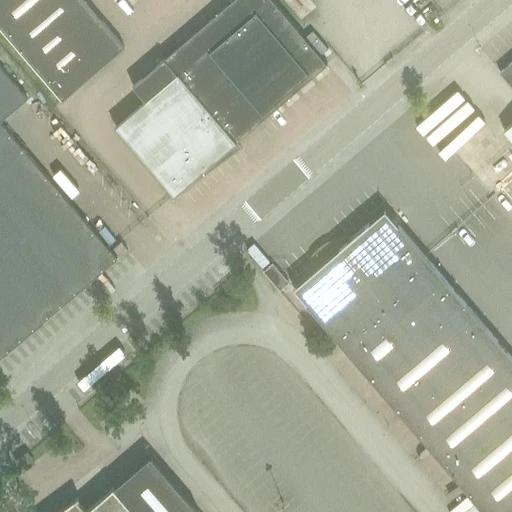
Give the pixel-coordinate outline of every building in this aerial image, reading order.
[(0,0),(0,26),(61,97),(123,44),(84,0),(0,0)] [(146,99),(115,126),(173,194),(326,63),(318,54),(326,47),(311,29),(303,37),(271,0),(231,0),(133,84),(146,99)] [(511,60),(499,71),(511,86),(511,122),(503,129),(511,139),(511,60)] [(7,352),(117,258),(0,120),(27,97),(0,65),(0,345),(7,352)] [(437,149),(478,119),(468,106),(427,136),(437,149)] [(511,151),(440,212),(472,250),(481,243),(483,246),(450,284),(456,292),(499,242),(492,234),(511,216),(511,151)] [(485,511),(511,511),(511,357),(456,292),(450,284),(384,208),(293,287),(485,511)] [(113,247),(119,255),(127,249),(120,241),(113,247)] [(196,511),(198,511),(150,455),(114,486),(113,486),(87,508),(78,496),(56,511),(196,511)]
